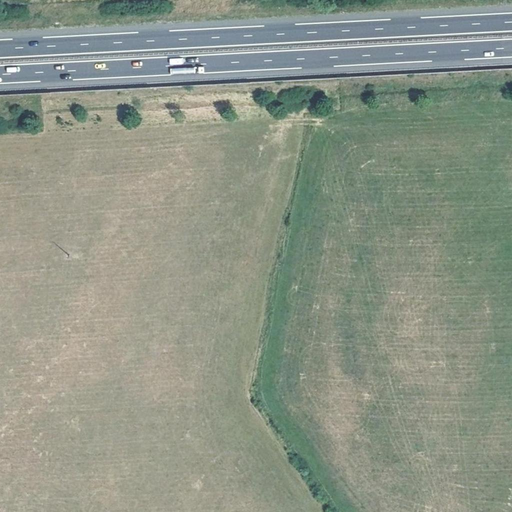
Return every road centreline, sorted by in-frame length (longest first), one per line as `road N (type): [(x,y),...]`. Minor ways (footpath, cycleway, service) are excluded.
road 1 (motorway): [(511,24),(0,51)]
road 2 (motorway): [(0,77),(511,51)]
